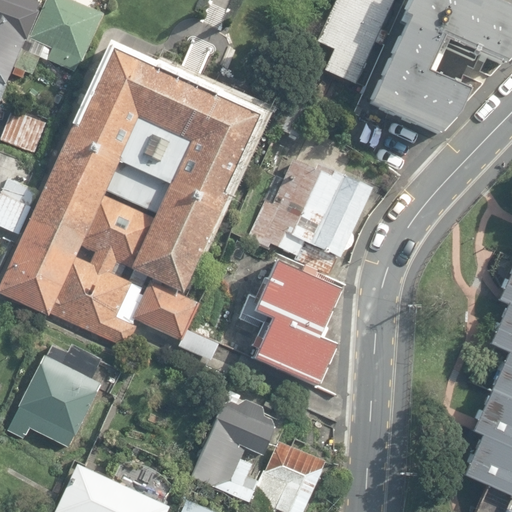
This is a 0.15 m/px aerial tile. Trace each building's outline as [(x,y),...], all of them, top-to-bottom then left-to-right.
[(0,0),(0,102),(10,76),(24,41),(27,42),(39,12),(36,11),(38,3),(29,0),(0,0)] [(24,41),(10,76),(23,81),(26,73),(32,75),(39,57),(75,71),(79,62),(82,63),(102,13),(89,8),(92,0),(46,0),(41,13),(39,12),(27,42),(24,41)] [(323,71),(354,84),(355,84),(373,42),(381,45),(386,32),(379,29),(392,0),(336,0),(317,42),(333,49),(323,71)] [(370,104),(433,132),(454,113),(466,89),(425,71),(439,38),(495,63),(511,48),(511,10),(486,0),(410,0),(403,16),(408,19),(370,104)] [(180,341),(198,304),(179,295),(261,113),(185,78),(109,44),(0,282),(0,294),(48,316),(50,312),(127,348),(138,322),(180,341)] [(281,131),(298,139),(313,107),(296,99),(281,131)] [(0,137),(0,140),(34,153),(46,123),(11,110),(0,137)] [(269,244),(329,273),(370,187),(318,163),(314,171),(291,159),(270,204),(263,201),(245,239),(267,249),(269,244)] [(0,226),(18,235),(31,208),(27,206),(34,191),(7,178),(0,191),(0,226)] [(254,358),(316,386),(335,343),(317,335),(339,287),(276,259),(252,313),(270,321),(254,358)] [(511,267),(509,273),(511,274),(509,279),(506,277),(503,284),(501,287),(503,288),(505,289),(500,299),(509,303),(501,322),(497,320),(493,330),(495,331),(496,332),(491,343),(510,352),(505,362),(503,361),(502,360),(499,368),(501,370),(499,375),(497,375),(493,383),(494,383),(491,390),(490,393),(488,393),(483,403),(486,404),(483,409),(480,408),(475,418),(477,419),(479,419),(474,430),(483,434),(474,453),(473,452),(471,452),(467,460),(466,461),(469,463),(464,474),(489,486),(511,496),(511,267)] [(180,347),(211,360),(219,343),(187,330),(180,347)] [(28,428),(69,448),(101,384),(91,379),(100,359),(71,345),(67,352),(51,344),(45,356),(43,355),(6,430),(23,438),(28,428)] [(189,475),(246,499),(256,476),(244,471),(249,460),(237,456),(242,444),(259,451),(273,418),(259,412),(261,408),(224,392),(189,475)] [(245,508),(254,511),(272,511),(273,511),(275,511),(281,511),(283,508),(292,511),(299,511),(320,465),(319,465),(322,457),(277,438),(264,469),(262,468),(245,508)] [(53,511),(164,511),(167,505),(165,504),(173,486),(118,461),(109,481),(75,465),(53,511)] [(180,511),(213,511),(186,500),(180,511)]
